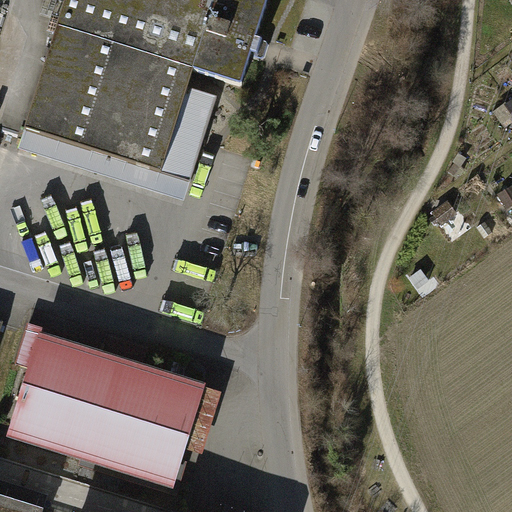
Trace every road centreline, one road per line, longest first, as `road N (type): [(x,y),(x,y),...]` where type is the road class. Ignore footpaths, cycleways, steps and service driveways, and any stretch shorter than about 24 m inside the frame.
road 1 (track): [(472,0),(462,90),(443,152),(384,274),(372,342),(395,467),(419,511)]
road 2 (residential): [(362,0),(311,148),(283,258),(268,367)]
road 3 (residential): [(0,287),(268,367)]
road 4 (residential): [(268,367),(271,437),(288,511)]
